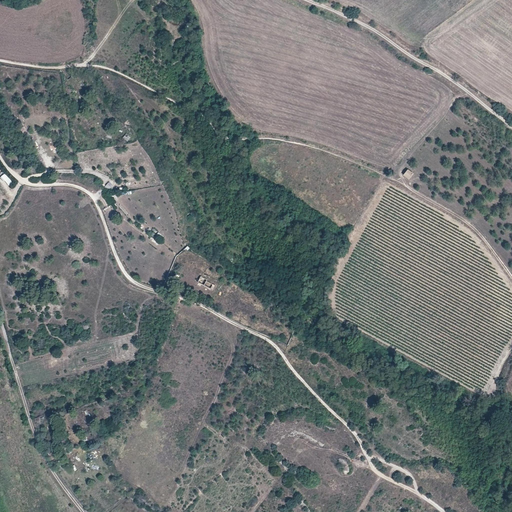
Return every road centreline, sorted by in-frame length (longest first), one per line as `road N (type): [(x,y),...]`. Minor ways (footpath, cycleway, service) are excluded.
road 1 (track): [(0,156),(25,183),(71,184),(90,193),(126,276),(196,302),(274,345),(353,432),(375,470),(443,511)]
road 2 (track): [(0,61),(121,75),(194,112),(218,137),(279,139),(352,160),(470,226),(511,277)]
road 3 (track): [(511,126),(373,29),(307,0)]
road 4 (unclassified): [(0,319),(41,450),(82,511)]
